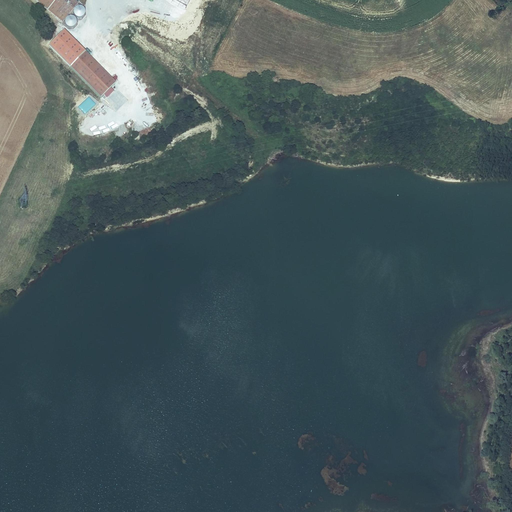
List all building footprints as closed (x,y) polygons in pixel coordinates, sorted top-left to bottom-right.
[(38,0),(48,8),(55,0),(38,0)] [(55,0),(48,8),(62,21),(77,4),(72,0),(55,0)] [(83,17),(84,15),(84,13),(84,11),(82,9),(79,8),(77,8),(75,9),(74,11),(73,12),(73,14),(73,16),(74,17),(76,19),(78,19),(81,19),(83,17)] [(71,27),(74,26),(76,24),(76,21),(74,18),(72,17),(69,17),(67,19),(66,22),(67,25),(68,27),(71,27)] [(48,46),(103,102),(114,91),(111,88),(116,84),(63,31),(48,46)] [(109,37),(104,42),(110,47),(114,42),(109,37)]
